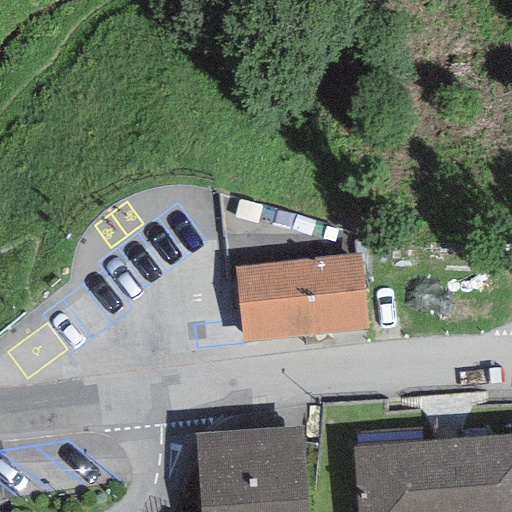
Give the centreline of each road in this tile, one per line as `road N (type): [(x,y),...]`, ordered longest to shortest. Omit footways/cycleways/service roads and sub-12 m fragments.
road 1 (residential): [(163,384),(511,359)]
road 2 (tertiary): [(0,407),(163,384)]
road 3 (residential): [(163,384),(157,464),(136,511)]
